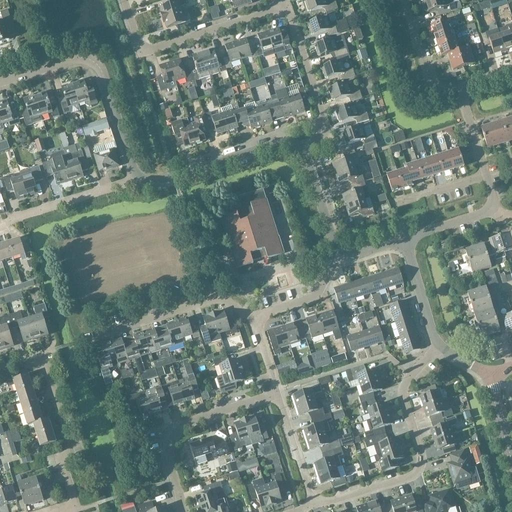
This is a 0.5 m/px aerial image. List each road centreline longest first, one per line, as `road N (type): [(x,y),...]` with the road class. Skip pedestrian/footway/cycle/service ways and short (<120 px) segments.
road 1 (residential): [(313,503),(408,478),(419,468),(401,394),(437,346)]
road 2 (residential): [(137,173),(96,64),(74,58),(0,81)]
road 3 (residential): [(284,7),(150,49),(137,43),(123,0)]
road 4 (residential): [(183,511),(169,462),(179,431),(278,393)]
road 5 (residential): [(84,341),(209,300),(256,320)]
road 6 (residential): [(302,150),(281,142),(152,182),(137,173)]
road 7 (residential): [(41,359),(68,445),(62,463),(74,507),(57,511)]
road 8 (residential): [(302,150),(322,123),(284,7)]
road 9 (residential): [(0,230),(11,218),(137,173)]
road 10 (residential): [(495,215),(460,87)]
